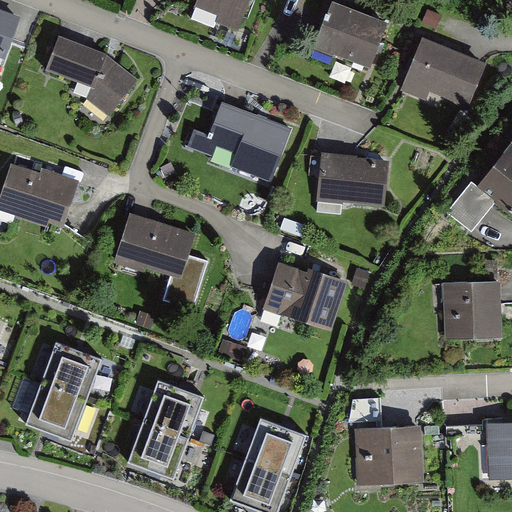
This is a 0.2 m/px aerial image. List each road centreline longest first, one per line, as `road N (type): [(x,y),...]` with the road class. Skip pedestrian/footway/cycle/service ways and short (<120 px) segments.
road 1 (residential): [(48,0),(362,122)]
road 2 (residential): [(0,472),(141,511)]
